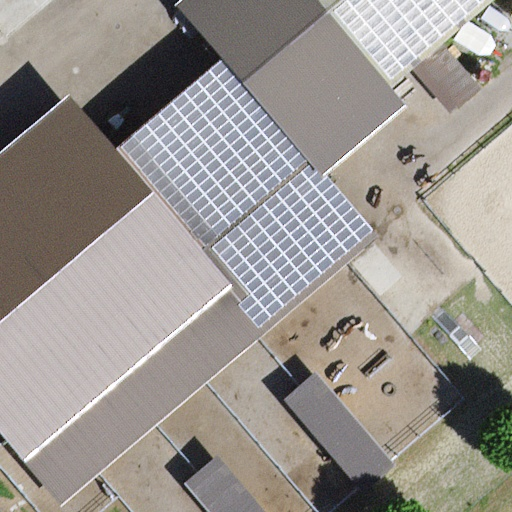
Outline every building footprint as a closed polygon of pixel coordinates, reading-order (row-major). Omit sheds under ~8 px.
[(387,91),(308,0),(182,0),(172,9),(217,61),(319,179),(402,107),(387,91)] [(308,0),(387,91),(493,0),(308,0)] [(71,99),(0,159),(0,436),(63,509),(373,242),(319,179),(217,61),(115,149),(71,99)] [(325,358),(287,383),(346,473),(384,448),(325,358)] [(181,475),(212,511),(277,511),(218,443),(181,475)]
